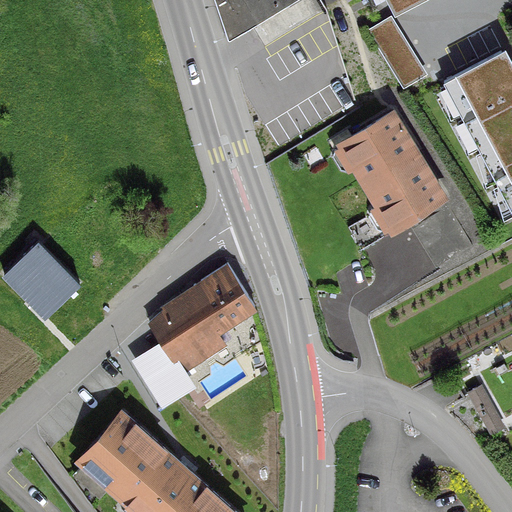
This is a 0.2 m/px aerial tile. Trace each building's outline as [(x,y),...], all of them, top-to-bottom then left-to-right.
[(240,0),(255,23),(292,0),(240,0)] [(511,206),(511,69),(502,50),(445,81),(511,206)] [(436,266),(470,245),(389,112),(340,142),(392,226),(434,201),(439,211),(412,227),(436,266)] [(83,276),(130,230),(112,212),(118,207),(123,202),(110,189),(53,245),(83,276)] [(147,321),(164,349),(144,362),(165,396),(185,383),(178,372),(222,343),(214,331),(253,305),(226,262),(223,264),(192,285),(196,293),(167,312),(164,308),(147,321)] [(483,395),(479,386),(468,392),(488,431),(500,425),(483,395)] [(233,511),(121,412),(77,461),(135,511),(233,511)]
